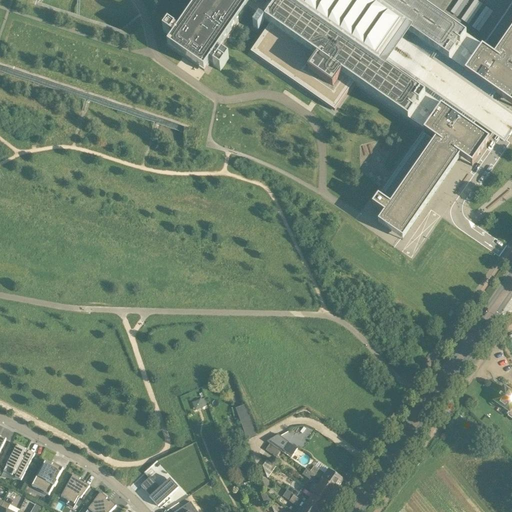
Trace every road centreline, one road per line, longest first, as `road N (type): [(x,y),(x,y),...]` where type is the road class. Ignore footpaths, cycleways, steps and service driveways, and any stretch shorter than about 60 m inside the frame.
road 1 (secondary): [(496,295),(347,511)]
road 2 (secondary): [(360,511),(505,300)]
road 3 (residential): [(0,418),(76,457),(143,511)]
